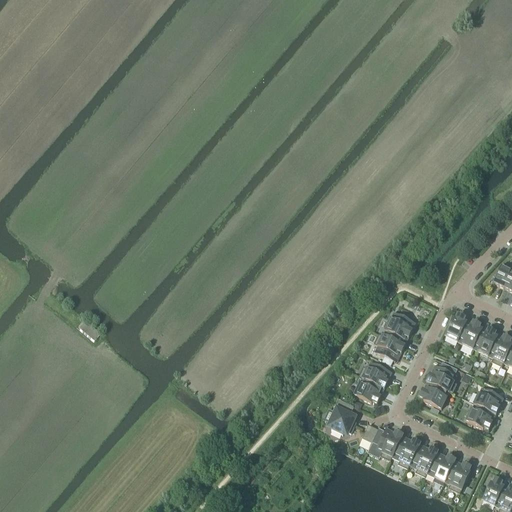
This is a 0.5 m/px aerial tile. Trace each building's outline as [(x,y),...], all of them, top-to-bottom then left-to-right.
[(504,291),(511,273),(511,269),(503,266),(500,272),(498,271),(495,277),(497,278),(494,286),(498,288),(504,291)] [(411,326),(412,325),(393,316),(390,322),(384,334),(385,334),(382,339),(402,349),(402,348),(405,343),(404,342),(405,340),(408,341),(411,334),(407,332),(410,325),(411,326)] [(463,324),(464,321),(457,318),(455,322),(454,322),(445,339),(457,345),(457,344),(462,347),(463,347),(472,327),(466,324),(465,325),(463,324)] [(94,344),(100,337),(84,323),(78,330),(94,344)] [(478,331),(480,328),(473,325),(472,327),(463,347),(462,347),(472,352),(472,351),(478,354),(487,334),(481,331),(481,332),(478,331)] [(494,339),(495,336),(488,332),(487,334),(478,354),(477,354),(487,359),(488,359),(493,361),(503,342),(502,341),(496,339),(496,340),(494,339)] [(382,339),(378,337),(373,347),(378,349),(375,355),(384,359),(393,364),(394,364),(398,358),(397,357),(398,355),(401,357),(404,349),(402,348),(402,349),(382,339)] [(509,346),(510,343),(503,339),(502,341),(503,342),(493,361),(491,365),(501,370),(503,366),(508,368),(509,369),(511,361),(511,346),(511,347),(509,346)] [(390,369),(393,364),(384,359),(381,365),(390,369)] [(386,382),(389,375),(370,366),(367,372),(363,370),(358,380),(362,382),(382,391),(384,392),(387,385),(384,384),(385,381),(386,382)] [(465,373),(468,374),(471,369),(466,367),(464,366),(462,371),(465,373)] [(452,385),(455,379),(436,370),(433,377),(432,379),(429,378),(426,385),(428,386),(448,395),(452,397),(457,387),(452,385)] [(482,382),(485,377),(477,374),(475,378),(482,382)] [(379,397),(382,391),(362,382),(360,387),(359,387),(354,399),(371,407),(372,405),(376,408),(380,400),(377,399),(378,397),(379,397)] [(445,401),(448,395),(428,386),(425,392),(426,392),(425,395),(422,393),(419,401),(424,403),(423,404),(440,412),(446,401),(445,401)] [(498,407),(501,401),(481,392),(479,398),(478,397),(473,407),(474,408),(474,407),(494,417),(493,417),(495,418),(499,411),(496,409),(497,407),(498,407)] [(349,418),(353,410),(338,402),(332,415),(335,416),(330,427),(333,428),(331,433),(342,438),(344,434),(351,437),(356,425),(350,422),(351,419),(349,418)] [(491,423),(493,417),(494,417),(474,407),(474,408),(471,413),(465,424),(483,432),(483,431),(488,433),(491,426),(489,425),(490,422),(491,423)] [(371,446),(378,433),(368,428),(361,442),(371,446)] [(391,437),(392,436),(385,433),(376,453),(382,455),(380,460),(390,464),(392,460),(401,440),(401,441),(402,439),(395,435),(394,438),(391,437)] [(409,444),(401,441),(401,440),(392,460),(399,464),(397,468),(408,473),(410,469),(409,468),(418,449),(419,449),(420,447),(413,443),(411,446),(409,445),(409,444)] [(427,453),(419,449),(418,449),(409,468),(410,469),(417,472),(415,476),(425,481),(427,477),(436,457),(437,455),(430,452),(429,455),(426,454),(427,453)] [(444,461),(436,457),(427,477),(434,480),(432,485),(443,489),(445,485),(444,485),(454,465),(455,463),(448,460),(446,463),(444,462),(444,461)] [(460,468),(454,465),(444,485),(445,485),(450,488),(448,492),(459,497),(469,476),(468,475),(470,471),(463,467),(462,470),(459,469),(460,468)] [(500,489),(502,486),(494,482),(492,487),(491,486),(483,504),(494,509),(494,508),(500,511),(509,492),(509,491),(503,489),(502,490),(500,489)] [(511,511),(511,490),(510,489),(509,491),(509,492),(500,511),(499,511),(511,511)]
